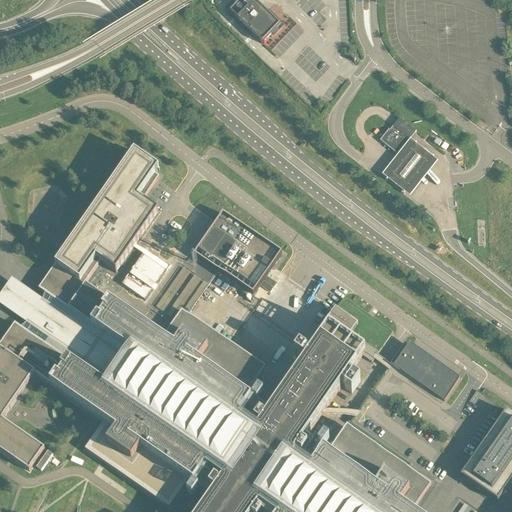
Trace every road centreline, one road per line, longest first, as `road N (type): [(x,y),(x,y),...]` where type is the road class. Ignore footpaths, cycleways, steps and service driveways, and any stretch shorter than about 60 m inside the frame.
road 1 (primary): [(511,316),(298,155),(126,3)]
road 2 (primary): [(127,24),(318,189),(511,334)]
road 3 (primary): [(0,35),(81,6),(127,24)]
